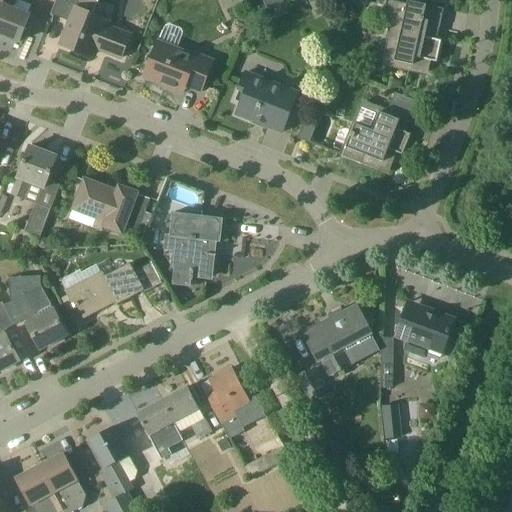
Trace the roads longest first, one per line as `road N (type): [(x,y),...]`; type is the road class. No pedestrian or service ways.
road 1 (residential): [(326,242),(292,176),(154,114),(0,81)]
road 2 (residential): [(0,434),(247,304),(326,242)]
road 3 (residential): [(408,231),(459,90),(479,0)]
road 4 (track): [(247,304),(342,511)]
